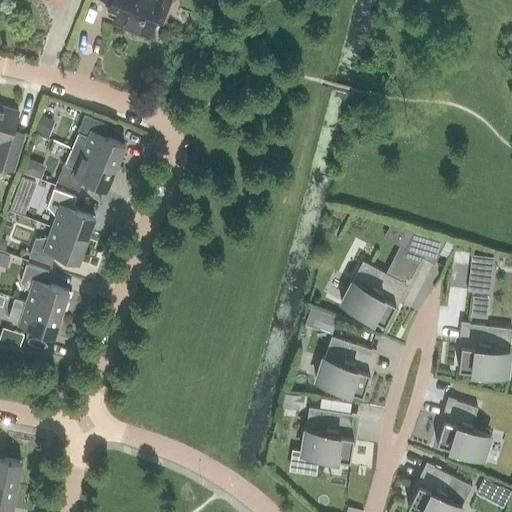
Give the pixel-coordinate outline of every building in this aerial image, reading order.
[(110,0),(108,6),(111,7),(108,14),(115,17),(113,22),(149,36),(154,22),(163,26),(173,0),(110,0)] [(0,104),(0,165),(14,170),(25,132),(14,129),(19,110),(0,104)] [(35,131),(49,136),(56,120),(41,114),(35,131)] [(71,147),(116,166),(126,144),(103,134),(108,123),(85,114),(71,147)] [(107,188),(116,166),(71,147),(57,180),(79,190),(84,179),(107,188)] [(52,226),(88,239),(96,216),(73,208),(77,196),(54,188),(48,206),(55,214),(56,214),(52,226)] [(79,261),(88,239),(52,226),(48,237),(46,236),(36,238),(29,256),(52,264),(56,253),(79,261)] [(423,256),(432,261),(444,239),(414,230),(413,232),(405,247),(423,256)] [(494,256),(472,254),(470,266),(493,268),(494,256)] [(401,280),(363,260),(353,279),(351,278),(338,302),(373,320),(374,319),(384,324),(391,311),(394,312),(409,283),(402,279),(401,280)] [(26,300),(62,312),(69,289),(46,282),(49,271),(26,263),(21,282),(28,289),(30,290),(26,300)] [(477,314),(495,314),(496,293),(478,292),(477,314)] [(26,300),(26,301),(15,298),(10,316),(14,322),(55,335),(62,312),(26,300)] [(309,307),(303,324),(317,329),(323,312),(309,307)] [(509,376),(511,353),(511,349),(510,349),(511,330),(511,327),(469,323),(469,322),(461,321),(458,344),(461,344),(458,368),(470,370),(469,371),(509,376)] [(25,341),(27,331),(7,327),(5,336),(25,341)] [(371,348),(331,335),(325,355),(321,354),(313,380),(350,393),(351,391),(362,395),(367,380),(370,381),(380,350),(372,347),(371,348)] [(282,406),(299,409),(300,406),(303,407),(305,395),(285,392),(282,406)] [(485,459),(493,434),(471,427),(478,406),(456,399),(456,398),(448,396),(441,418),(444,419),(436,443),(447,446),(447,447),(485,459)] [(352,413),(309,406),(305,427),(303,426),(299,453),(296,453),(293,470),(317,474),(320,457),(338,459),(338,458),(350,460),(352,445),(355,446),(360,413),(352,411),(352,413)] [(0,479),(17,484),(22,461),(0,456),(0,479)] [(418,483),(408,505),(418,510),(418,511),(461,511),(465,505),(462,504),(472,484),(454,476),(434,466),(434,464),(427,461),(416,482),(418,483)] [(476,492),(503,506),(511,490),(484,477),(476,492)] [(0,505),(12,508),(17,484),(0,479),(0,505)]
